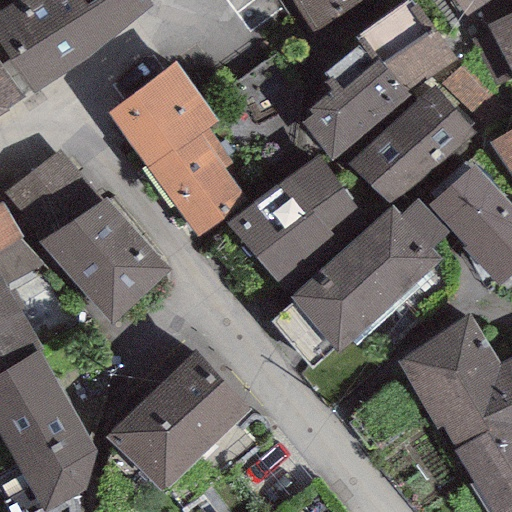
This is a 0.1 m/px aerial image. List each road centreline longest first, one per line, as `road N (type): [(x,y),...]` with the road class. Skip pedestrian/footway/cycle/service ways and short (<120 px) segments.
road 1 (residential): [(378,511),(77,158),(64,126)]
road 2 (unknown): [(175,271),(294,154),(316,79),(296,13),(280,0)]
road 3 (residential): [(64,126),(74,99),(161,0)]
